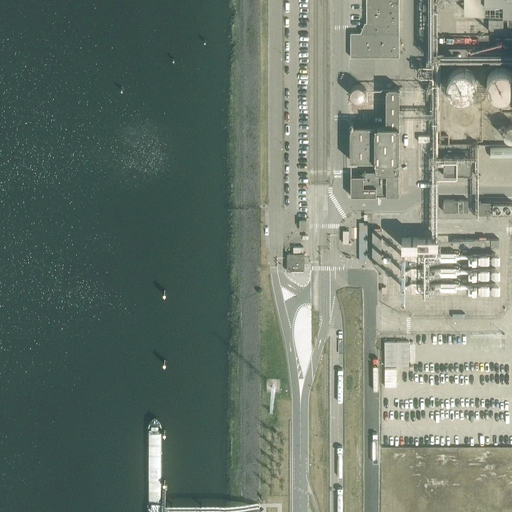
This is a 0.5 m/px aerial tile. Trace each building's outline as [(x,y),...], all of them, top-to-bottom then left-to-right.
[(398,33),(398,0),(365,0),(366,23),(364,23),(361,33),(351,33),(351,56),(399,56),(398,33)] [(511,0),(464,0),(464,8),(511,9),(511,0)] [(511,19),(507,19),(488,19),(489,30),(490,30),(490,36),(511,35),(511,19)] [(475,86),(474,83),(473,79),(472,76),(470,74),(467,73),(464,71),(461,70),(458,70),(453,71),(451,73),(448,75),(446,78),(445,80),(444,83),(444,86),(444,89),(445,92),(447,95),(449,97),(451,99),(454,100),(457,101),(460,101),(464,101),(466,100),(468,99),(471,96),(472,94),(474,92),(474,89),(475,86)] [(511,76),(510,75),(508,73),(505,72),(502,72),(499,72),(495,73),(492,75),(490,76),(488,79),(487,82),(486,85),(486,87),(486,90),(487,93),(488,96),(490,98),(492,100),(494,101),(497,102),(500,103),(502,103),(506,102),(508,101),(511,99),(511,98),(511,76)] [(362,175),(350,175),(351,196),(399,196),(399,88),(397,88),(397,87),(387,87),(387,88),(386,88),(386,90),(385,90),(386,125),(353,125),(353,127),(350,127),(350,129),(350,160),(353,160),(353,161),(375,161),(375,171),(362,171),(362,175)] [(474,120),(474,117),(472,114),(470,113),(467,112),(464,112),(461,113),(459,116),(458,118),(458,119),(459,123),(460,125),(463,127),(466,128),(469,127),(471,126),(472,125),(473,123),(474,120)] [(511,145),(490,146),(490,157),(511,157),(511,145)] [(471,175),(471,159),(443,159),(443,175),(471,175)] [(443,200),(443,212),(468,212),(468,200),(443,200)] [(491,211),(491,200),(480,200),(480,212),(491,211)] [(511,202),(493,202),(493,212),(511,212),(511,202)] [(381,231),(372,231),(372,263),(381,263),(381,231)] [(304,271),(304,253),(287,253),(286,271),(304,271)] [(407,365),(407,341),(384,341),(384,365),(407,365)] [(286,511),(287,432),(273,432),(273,449),(269,449),(268,511),(286,511)]
